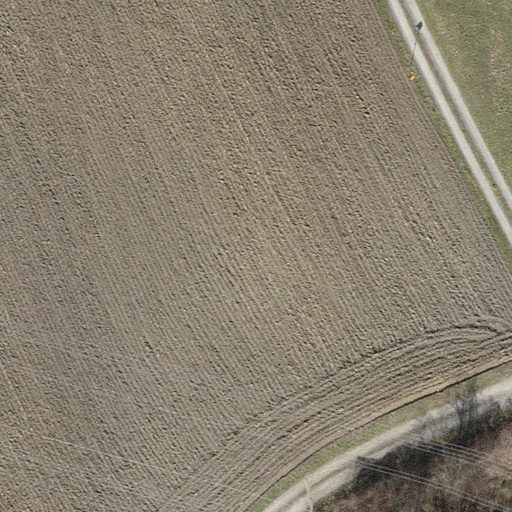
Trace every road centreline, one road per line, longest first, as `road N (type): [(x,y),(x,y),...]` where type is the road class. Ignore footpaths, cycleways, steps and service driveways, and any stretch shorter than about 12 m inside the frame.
road 1 (track): [(285,511),(327,476),(511,394)]
road 2 (track): [(511,223),(395,0)]
